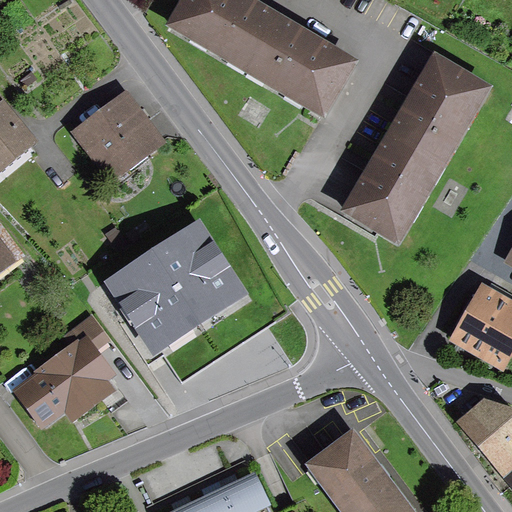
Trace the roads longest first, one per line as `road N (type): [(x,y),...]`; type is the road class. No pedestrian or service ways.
road 1 (tertiary): [(102,0),(365,353)]
road 2 (residential): [(365,353),(309,385),(57,492)]
road 3 (tertiary): [(386,381),(484,511)]
road 4 (residential): [(511,398),(428,368),(386,381)]
